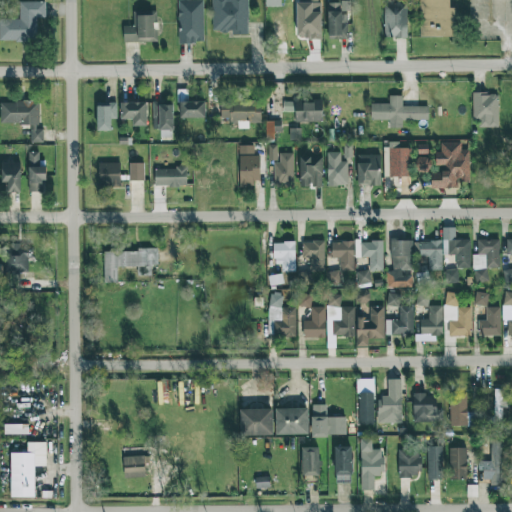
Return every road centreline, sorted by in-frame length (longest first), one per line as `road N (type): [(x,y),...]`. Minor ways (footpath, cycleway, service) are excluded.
road 1 (residential): [(73,0),(79,511)]
road 2 (residential): [(0,71),(511,65)]
road 3 (residential): [(0,219),(511,213)]
road 4 (residential): [(78,365),(511,360)]
road 5 (residential): [(241,511),(511,505)]
